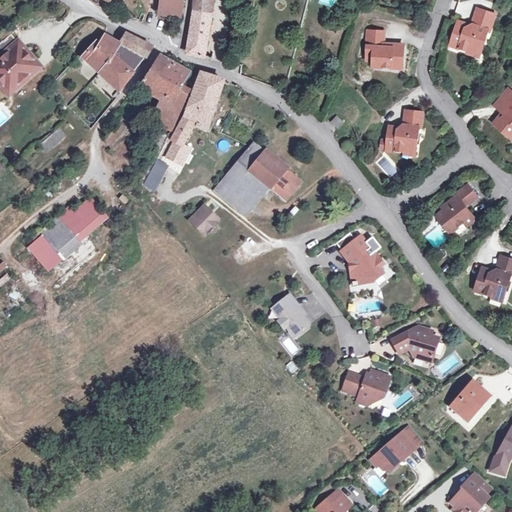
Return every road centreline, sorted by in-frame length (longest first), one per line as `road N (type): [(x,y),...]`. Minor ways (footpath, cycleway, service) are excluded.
road 1 (unclassified): [(159,46),(93,140),(101,163),(0,256)]
road 2 (residential): [(381,204),(302,109),(242,73),(183,57)]
road 3 (residential): [(511,353),(498,347),(386,211)]
road 4 (unclassified): [(298,242),(271,242),(204,191),(178,198),(164,192),(172,174)]
road 5 (residential): [(470,151),(429,84),(431,19),(442,0)]
road 6 (residential): [(298,242),(300,264),(357,348)]
